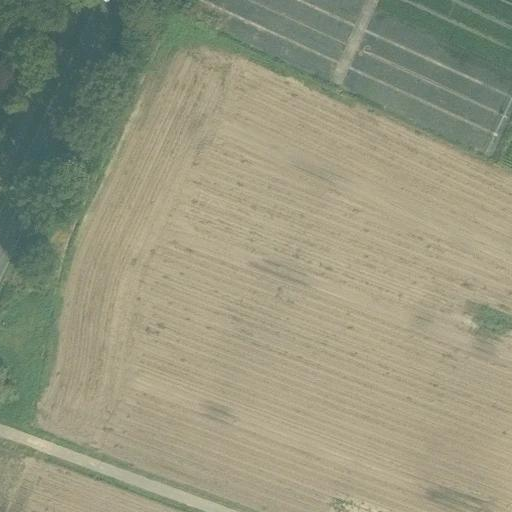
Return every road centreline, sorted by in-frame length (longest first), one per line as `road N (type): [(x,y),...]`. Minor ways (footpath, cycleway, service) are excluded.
road 1 (primary): [(0,262),(122,0)]
road 2 (track): [(217,511),(0,434)]
